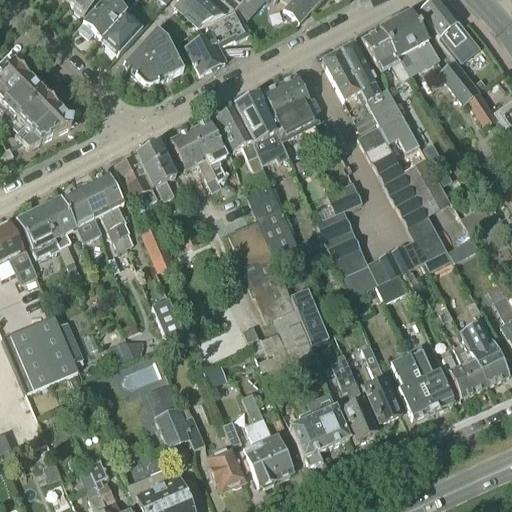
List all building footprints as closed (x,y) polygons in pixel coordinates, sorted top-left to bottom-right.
[(83,22),(102,0),(73,0),(67,7),(73,13),(73,16),(78,20),(80,20),(83,22)] [(154,0),(164,9),(170,3),(166,0),(154,0)] [(222,20),(206,6),(200,0),(183,0),(173,12),(196,33),(222,20)] [(211,0),(206,6),(222,20),(225,22),(246,2),(243,0),(211,0)] [(287,10),(295,1),(293,0),(277,0),(276,2),(287,10)] [(295,0),(295,1),(287,10),(282,16),(297,30),(324,0),(330,0),(336,5),(339,0),(309,0),(309,1),(307,0),(295,0)] [(116,11),(106,2),(81,29),(83,30),(78,35),(88,44),(93,39),(99,45),(129,13),(132,10),(124,3),(116,11)] [(456,35),(454,31),(456,29),(436,4),(418,17),(459,70),(477,56),(459,33),(456,35)] [(129,13),(99,47),(116,63),(147,29),(129,13)] [(233,49),(248,41),(245,35),(236,17),(205,33),(209,40),(184,53),(199,82),(224,69),(216,55),(232,47),(233,49)] [(437,67),(425,47),(409,18),(379,35),(395,64),(397,67),(407,84),(437,67)] [(148,58),(162,87),(183,76),(166,43),(155,35),(145,46),(150,54),(148,58)] [(397,67),(395,64),(379,35),(360,45),(379,79),(390,73),(398,88),(407,84),(397,67)] [(150,93),(162,87),(148,58),(150,54),(145,46),(121,72),(144,94),(150,93)] [(404,158),(416,152),(385,95),(377,99),(371,91),(376,89),(355,48),(337,57),(352,85),(359,99),(370,119),(375,128),(377,132),(377,133),(379,135),(385,148),(386,149),(396,144),(404,158)] [(342,108),(359,99),(352,85),(337,57),(321,67),(342,108)] [(0,108),(28,83),(12,67),(11,68),(6,62),(0,66),(0,77),(1,78),(0,78),(0,108)] [(495,126),(478,101),(453,67),(437,79),(462,111),(466,108),(484,134),(495,126)] [(294,82),(279,90),(292,118),(302,137),(318,129),(294,82)] [(0,121),(8,130),(42,98),(28,83),(0,108),(0,121)] [(480,83),(474,88),(480,95),(486,90),(480,83)] [(278,147),(279,148),(302,137),(292,118),(279,90),(275,91),(257,101),(278,147)] [(13,141),(20,148),(57,113),(42,98),(8,130),(16,138),(13,141)] [(257,101),(233,114),(250,147),(251,148),(251,149),(256,161),(258,167),(261,172),(275,165),(277,168),(286,164),(279,148),(278,147),(257,101)] [(511,105),(492,119),(511,148),(511,105)] [(61,117),(57,113),(20,148),(26,154),(69,133),(70,127),(70,126),(73,123),(64,114),(61,117)] [(246,166),(256,161),(251,149),(251,148),(250,147),(233,114),(215,123),(233,157),(241,153),(246,166)] [(375,128),(370,119),(352,128),(358,138),(375,128)] [(214,185),(217,189),(225,185),(216,167),(225,162),(207,126),(190,135),(215,184),(214,185)] [(364,159),(385,148),(379,135),(377,133),(377,132),(356,144),(364,159)] [(210,197),(218,193),(217,189),(214,185),(215,184),(190,135),(168,146),(183,176),(196,170),(210,197)] [(385,148),(364,159),(369,169),(370,169),(391,157),(387,150),(386,149),(385,148)] [(431,149),(421,155),(441,191),(451,186),(447,179),(451,177),(441,159),(438,161),(431,149)] [(135,163),(151,194),(155,192),(162,207),(172,202),(165,187),(175,182),(159,151),(135,163)] [(416,152),(404,158),(394,163),(397,168),(403,179),(408,190),(414,201),(420,212),(425,221),(427,220),(447,209),(416,152)] [(8,154),(5,155),(0,157),(0,167),(0,168),(12,162),(8,154)] [(376,180),(397,168),(394,163),(391,157),(370,169),(376,180)] [(263,178),(261,172),(258,167),(256,161),(246,166),(254,183),(263,178)] [(155,205),(151,194),(135,163),(113,173),(127,201),(129,206),(143,199),(147,209),(155,205)] [(397,168),(376,180),(382,191),(403,179),(397,168)] [(120,242),(126,239),(129,237),(116,213),(122,210),(106,179),(93,186),(109,217),(108,217),(116,232),(120,242)] [(387,202),(408,190),(403,179),(382,191),(387,202)] [(116,232),(108,217),(109,217),(93,186),(77,194),(93,225),(99,222),(107,237),(112,246),(120,242),(116,232)] [(334,220),(342,217),(361,209),(351,188),(325,200),(334,220)] [(225,203),(235,198),(232,192),(225,189),(219,192),(225,203)] [(408,190),(387,202),(393,213),(394,212),(414,201),(408,190)] [(255,228),(225,241),(263,329),(270,326),(293,315),(289,304),(270,261),(295,251),(269,191),(244,202),(255,228)] [(83,249),(91,245),(100,240),(93,225),(77,194),(59,203),(60,204),(75,235),(76,235),(83,249)] [(400,223),(420,212),(414,201),(394,212),(400,223)] [(511,244),(511,202),(493,214),(511,244)] [(76,235),(75,235),(60,204),(56,206),(54,206),(47,209),(47,211),(38,216),(56,250),(55,251),(57,256),(69,250),(64,241),(76,235)] [(420,212),(400,223),(405,234),(428,221),(427,220),(425,221),(420,212)] [(55,251),(56,250),(38,216),(27,221),(25,221),(19,223),(19,225),(16,227),(31,257),(45,251),(47,255),(55,251)] [(325,250),(352,238),(342,217),(334,220),(315,229),(325,250)] [(429,265),(447,256),(428,221),(405,234),(412,247),(418,243),(429,265)] [(192,223),(181,228),(185,237),(191,235),(197,232),(192,223)] [(7,228),(0,232),(0,251),(7,266),(23,257),(22,255),(22,256),(7,228)] [(155,279),(173,271),(156,233),(139,240),(155,279)] [(185,237),(177,241),(183,255),(198,250),(191,235),(185,237)] [(334,272),(361,260),(352,238),(325,250),(334,272)] [(120,242),(124,253),(132,250),(126,239),(120,242)] [(117,257),(124,253),(120,242),(112,246),(117,257)] [(402,251),(413,273),(429,265),(418,243),(412,247),(402,251)] [(472,243),(463,248),(469,259),(478,254),(472,243)] [(413,273),(402,251),(401,251),(389,257),(400,280),(410,275),(413,273)] [(300,263),(305,277),(326,268),(321,254),(300,263)] [(377,264),(388,286),(398,280),(400,280),(389,257),(377,263),(377,264)] [(334,272),(340,284),(368,272),(366,269),(365,270),(361,260),(334,272)] [(368,272),(377,291),(388,286),(377,264),(366,269),(368,272)] [(80,282),(73,267),(65,270),(72,286),(80,282)] [(36,282),(31,273),(15,281),(20,290),(21,289),(36,282)] [(414,290),(414,291),(415,290),(417,289),(410,275),(400,280),(398,280),(405,295),(414,290)] [(408,301),(405,295),(398,280),(388,286),(373,293),(383,313),(408,301)] [(511,316),(508,310),(497,291),(485,298),(502,330),(498,333),(511,357),(511,316)] [(305,296),(289,304),(293,315),(310,353),(327,346),(305,296)] [(166,348),(183,340),(167,305),(150,312),(166,348)] [(479,318),(473,306),(465,310),(471,322),(479,318)] [(442,328),(450,324),(445,314),(437,318),(442,328)] [(26,400),(33,397),(68,382),(76,379),(72,369),(56,331),(52,323),(2,345),(26,400)] [(56,331),(72,369),(82,365),(66,327),(56,331)] [(125,341),(137,335),(133,327),(121,333),(125,341)] [(489,345),(489,346),(480,327),(458,338),(463,349),(485,393),(507,381),(489,345)] [(241,337),(265,388),(294,377),(276,339),(258,346),(252,332),(241,337)] [(138,362),(141,347),(125,348),(124,346),(101,356),(109,375),(138,362)] [(451,354),(459,370),(459,371),(472,398),(485,393),(467,356),(463,349),(451,354)] [(384,433),(392,430),(392,426),(400,422),(368,350),(360,354),(374,388),(361,394),(377,432),(380,431),(384,433)] [(409,361),(432,416),(452,407),(438,376),(432,378),(421,355),(421,356),(419,351),(406,357),(409,361)] [(472,398),(459,371),(459,370),(455,373),(448,359),(440,363),(459,404),(472,398)] [(350,380),(342,360),(335,363),(337,367),(329,371),(341,399),(345,397),(348,405),(337,409),(340,415),(354,449),(376,439),(350,380)] [(411,426),(432,416),(409,361),(388,370),(396,386),(397,385),(400,393),(397,394),(411,426)] [(307,380),(315,377),(318,376),(315,368),(304,373),(307,380)] [(219,371),(204,376),(210,392),(225,386),(219,371)] [(76,379),(68,382),(73,394),(82,391),(77,379),(76,379)] [(269,391),(273,400),(296,389),(292,380),(269,391)] [(144,400),(154,423),(178,413),(168,390),(144,400)] [(256,439),(275,485),(278,484),(280,485),(288,482),(288,479),(292,477),(276,441),(270,444),(262,425),(251,400),(240,404),(251,429),(257,427),(261,437),(256,439)] [(308,415),(324,455),(347,445),(333,412),(320,417),(318,411),(308,415)] [(165,453),(187,444),(190,442),(187,435),(183,425),(178,413),(154,423),(153,424),(165,453)] [(317,458),(324,455),(308,415),(297,420),(300,427),(287,432),(301,465),(304,464),(307,472),(320,466),(317,458)] [(190,442),(187,444),(192,456),(203,451),(191,421),(183,425),(187,435),(190,442)] [(21,429),(25,439),(33,435),(29,425),(21,429)] [(230,454),(240,450),(231,427),(221,431),(230,454)] [(272,486),(275,485),(256,439),(261,437),(257,427),(251,429),(245,432),(253,451),(242,456),(258,493),(260,491),(263,493),(272,489),(272,486)] [(17,442),(25,439),(21,429),(13,433),(17,442)] [(9,446),(17,442),(13,433),(5,436),(9,446)] [(33,441),(37,451),(45,448),(41,438),(33,441)] [(29,455),(37,451),(33,441),(25,445),(29,455)] [(21,458),(29,455),(25,445),(17,449),(21,458)] [(240,490),(241,488),(244,486),(230,453),(205,463),(209,473),(207,474),(214,490),(216,489),(219,497),(231,492),(234,493),(240,490)] [(104,511),(116,511),(106,488),(102,490),(100,485),(107,482),(99,464),(86,471),(96,492),(102,507),(104,511)] [(53,469),(42,473),(47,488),(58,484),(53,469)] [(104,511),(102,507),(96,492),(86,471),(87,474),(77,478),(88,503),(86,504),(89,511),(104,511)] [(190,511),(178,483),(180,482),(175,471),(126,492),(133,508),(136,506),(137,511),(190,511)]
